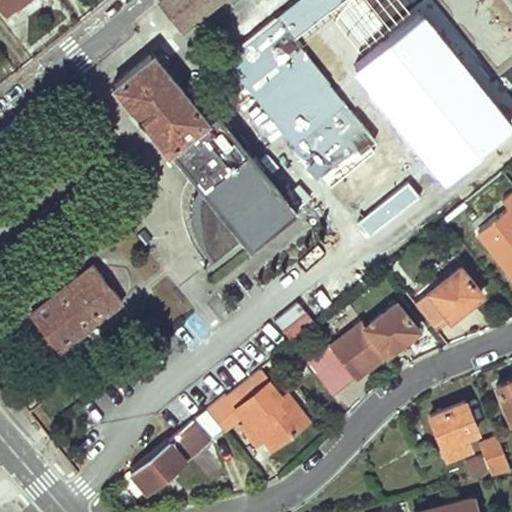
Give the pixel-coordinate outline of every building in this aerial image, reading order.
[(0,0),(0,6),(5,12),(20,0),(0,0)] [(161,0),(160,1),(182,28),(193,19),(217,0),(161,0)] [(511,121),(511,120),(423,10),(356,64),(366,77),(381,95),(445,175),(511,121)] [(324,73),(277,17),(228,56),(273,114),(324,73)] [(209,121),(154,53),(113,86),(130,108),(130,109),(149,132),(150,132),(168,154),(173,149),(175,153),(174,154),(173,156),(173,157),(173,158),(173,160),(173,161),(174,162),(175,163),(176,163),(177,164),(179,164),(180,164),(181,163),(182,163),(183,162),(202,186),(204,189),(200,199),(199,211),(201,222),(202,235),(205,249),(214,261),(243,237),(287,201),(217,114),(209,121)] [(330,81),(324,73),(273,114),(294,140),(336,105),(344,97),(330,81)] [(381,95),(366,77),(359,82),(336,77),(330,81),(344,97),(336,105),(350,120),(381,95)] [(332,152),(324,141),(313,149),(322,160),(332,152)] [(43,195),(60,204),(73,177),(57,169),(43,195)] [(511,191),(501,201),(506,208),(477,231),(511,275),(511,191)] [(243,237),(254,250),(298,214),(287,201),(243,237)] [(94,264),(30,315),(44,333),(38,338),(52,355),(122,300),(94,264)] [(480,292),(460,266),(414,303),(434,327),(446,316),(449,319),(461,309),(480,292)] [(417,329),(395,301),(365,325),(361,321),(329,345),(307,361),(333,394),(354,378),(374,362),(417,329)] [(281,394),(274,385),(260,367),(225,393),(206,409),(221,428),(235,416),(241,424),(252,440),(260,434),(264,438),(271,448),(288,435),(308,419),(285,390),(281,394)] [(511,378),(496,385),(509,421),(511,419),(511,378)] [(476,429),(464,400),(429,414),(446,457),(470,447),(465,434),(476,429)] [(221,428),(206,409),(192,419),(169,439),(130,470),(122,477),(128,485),(138,478),(146,489),(189,454),(221,428)] [(264,438),(260,434),(252,440),(255,444),(264,438)] [(507,465),(496,436),(484,440),(488,451),(493,464),(495,469),(507,465)] [(493,464),(488,451),(466,460),(470,473),(493,464)] [(475,511),(472,497),(414,511),(413,511),(475,511)]
